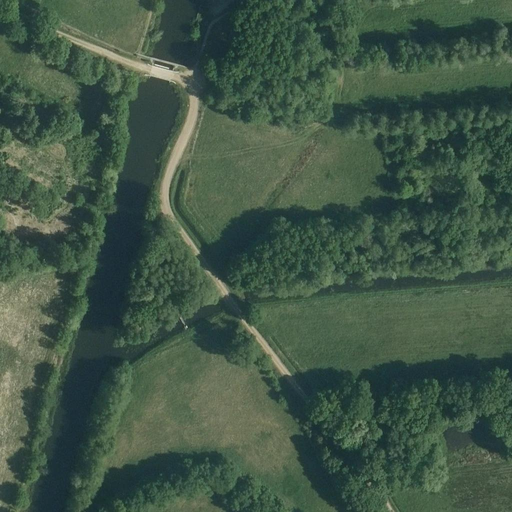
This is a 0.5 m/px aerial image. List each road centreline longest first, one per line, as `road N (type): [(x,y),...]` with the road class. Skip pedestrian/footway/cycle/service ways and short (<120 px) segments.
road 1 (track): [(194,80),(191,122),(165,188),(172,224),(390,511)]
road 2 (track): [(194,80),(103,55),(0,7)]
road 3 (track): [(511,384),(310,403)]
